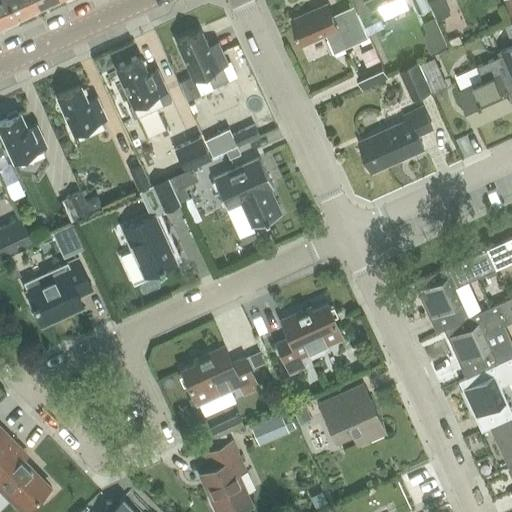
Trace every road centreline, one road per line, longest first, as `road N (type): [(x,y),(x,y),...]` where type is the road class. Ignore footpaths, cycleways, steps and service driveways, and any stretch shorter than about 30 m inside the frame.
road 1 (residential): [(117,339),(27,386),(99,461),(111,462),(162,440),(132,371)]
road 2 (residential): [(474,511),(348,234)]
road 3 (residential): [(348,234),(240,0)]
road 4 (residential): [(308,253),(117,339)]
road 5 (residential): [(348,234),(511,159)]
road 6 (tertiary): [(0,67),(147,0)]
